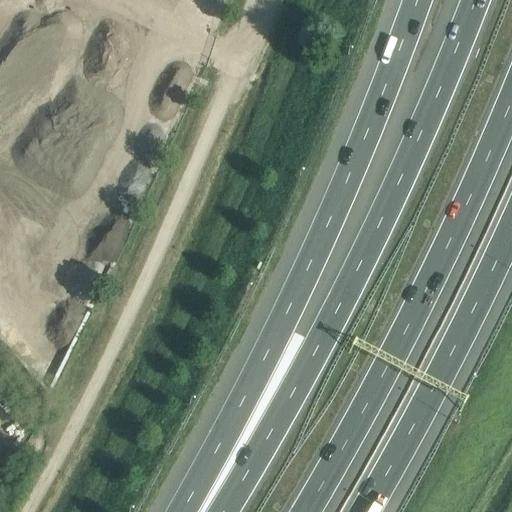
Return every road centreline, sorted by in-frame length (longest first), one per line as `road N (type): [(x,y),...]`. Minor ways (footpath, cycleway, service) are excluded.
road 1 (motorway): [(475,0),(306,370),(219,511)]
road 2 (track): [(257,0),(121,346),(25,511)]
road 3 (motorway): [(417,0),(312,261),(186,511)]
road 4 (motorway): [(308,511),(416,309),(511,101)]
road 5 (motorway): [(365,511),(511,224)]
road 6 (unknown): [(0,185),(41,193),(82,186),(112,146),(158,30)]
